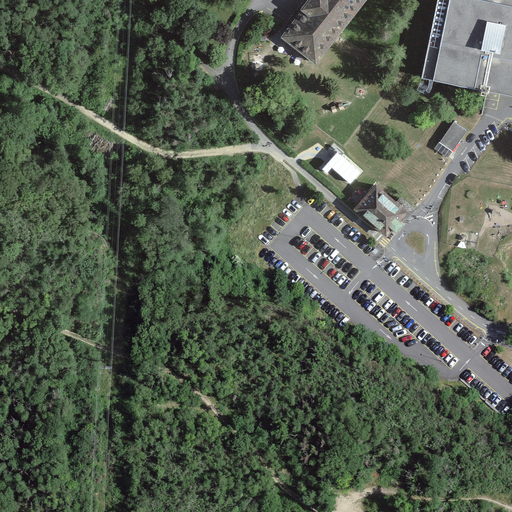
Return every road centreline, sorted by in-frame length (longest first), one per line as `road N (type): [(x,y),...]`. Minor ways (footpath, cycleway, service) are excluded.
road 1 (track): [(0,304),(180,380),(264,458),(284,491),(338,511)]
road 2 (track): [(0,72),(170,154),(276,151)]
road 3 (track): [(339,511),(371,494),(511,507)]
